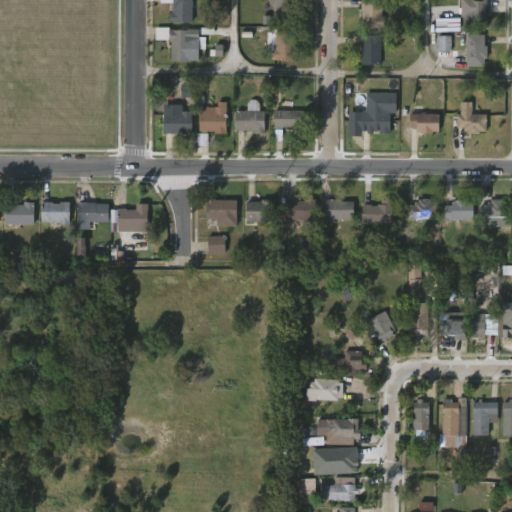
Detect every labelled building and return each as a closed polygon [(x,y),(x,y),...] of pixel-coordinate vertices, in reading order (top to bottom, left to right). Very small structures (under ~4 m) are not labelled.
[(190,0),(190,22),(167,21),(167,12),(170,12),(170,2),(158,2),(158,0),(190,0)] [(294,8),(294,19),(271,19),(271,0),(292,0),(292,8),(294,8)] [(381,0),(381,16),(383,16),(383,28),(360,27),(360,0),(381,0)] [(485,0),(485,28),(460,27),(460,0),(485,0)] [(281,6),(263,5),(263,16),(268,16),(267,28),(280,29),(281,6)] [(168,27),(168,29),(173,30),(189,30),(189,37),(194,37),(194,39),(197,40),(197,46),(194,46),(194,48),(188,48),(188,61),(170,60),(170,41),(168,39),(153,39),(154,27),(168,27)] [(294,38),(295,59),(272,59),(272,48),(267,48),(267,38),(270,38),(270,31),(294,31),(294,38)] [(380,64),(359,64),(360,34),(380,34),(380,64)] [(486,42),(486,47),(490,47),(489,59),(487,59),(487,67),(469,66),(469,35),(487,35),(486,42)] [(192,72),(193,48),(183,48),(184,41),(165,41),(164,71),(192,72)] [(266,70),(286,71),(287,43),(263,42),(263,60),(267,60),(266,70)] [(431,62),(445,62),(445,47),(432,46),(431,62)] [(479,77),(480,49),(461,48),(460,77),(479,77)] [(374,49),(355,49),(355,76),(374,76),(374,49)] [(258,104),(258,111),(264,111),(264,133),(253,133),(253,131),(234,131),(234,110),(246,110),(246,103),(251,99),(254,99),(258,104)] [(226,102),(225,134),(214,134),(214,131),(197,131),(198,106),(215,106),(215,102),(226,102)] [(470,102),(470,114),(485,114),(485,131),(478,131),(478,134),(465,134),(465,131),(462,131),(462,127),(454,127),(455,114),(459,114),(459,102),(470,102)] [(302,111),(302,133),(289,132),(289,128),(270,128),(271,110),(302,111)] [(165,133),(162,133),(163,113),(179,113),(179,111),(190,111),(190,133),(165,133)] [(378,131),(360,131),(360,111),(390,111),(390,132),(378,131)] [(193,118),(193,144),(220,143),(220,112),(211,112),(211,118),(193,118)] [(424,113),(424,115),(438,115),(438,132),(416,132),(416,129),(409,129),(409,115),(419,115),(419,113),(424,113)] [(450,139),(459,139),(459,144),(480,144),(480,125),(466,125),(466,113),(454,113),(454,124),(450,124),(450,139)] [(258,122),(229,121),(229,142),(258,143),(258,122)] [(268,121),(268,139),(293,139),(294,121),(268,121)] [(157,143),(185,144),(186,124),(158,123),(157,143)] [(432,142),(432,125),(403,125),(404,143),(432,142)] [(314,199),(314,220),(285,219),(285,198),(303,200),(303,198),(314,199)] [(431,198),(431,200),(438,201),(437,217),(426,217),(426,218),(407,218),(407,204),(415,204),(415,200),(418,200),(418,198),(431,198)] [(235,199),(235,225),(215,225),(215,218),(205,218),(205,199),(235,199)] [(245,220),(244,201),(260,201),(260,199),(270,199),(270,221),(245,220)] [(338,199),(338,201),(351,201),(351,219),(320,219),(320,199),(338,199)] [(391,199),(391,223),(361,222),(362,204),(376,205),(376,204),(380,204),(380,199),(391,199)] [(467,199),(467,201),(473,201),(473,219),(444,218),(444,205),(451,205),(451,201),(455,201),(455,199),(467,199)] [(503,199),(503,202),(511,202),(511,220),(479,219),(479,204),(486,205),(486,201),(489,201),(489,199),(503,199)] [(34,200),(33,223),(4,222),(4,203),(23,203),(23,200),(34,200)] [(66,200),(66,223),(55,223),(55,221),(38,221),(38,200),(57,202),(57,200),(66,200)] [(94,202),(94,204),(108,204),(107,222),(88,221),(88,230),(76,230),(76,217),(74,217),(74,202),(94,202)] [(146,203),(146,231),(116,230),(116,207),(134,209),(134,203),(146,203)] [(307,210),(280,209),(280,230),(307,231),(307,210)] [(474,232),(499,230),(498,209),(473,211),(474,232)] [(200,230),(211,230),(211,237),(231,236),(230,210),(200,211),(200,230)] [(429,230),(428,210),(409,211),(410,215),(401,216),(401,230),(429,230)] [(347,230),(347,211),(316,211),(316,230),(347,230)] [(239,212),(240,232),(263,232),(263,212),(239,212)] [(0,235),(28,236),(28,214),(0,213),(0,235)] [(35,213),(35,233),(62,233),(62,213),(35,213)] [(103,214),(72,213),(71,240),(84,240),(84,233),(102,233),(103,214)] [(438,214),(438,230),(467,230),(467,213),(438,214)] [(111,242),(141,242),(142,215),(130,214),(130,220),(111,219),(111,242)] [(386,234),(386,216),(356,215),(356,233),(386,234)] [(202,265),(219,264),(219,247),(201,247),(202,265)] [(78,249),(71,248),(70,260),(77,260),(78,249)] [(414,302),(415,280),(403,279),(402,301),(414,302)] [(511,301),(511,337),(502,337),(502,301),(511,301)] [(428,315),(427,335),(421,335),(420,341),(409,341),(409,334),(407,334),(410,303),(425,303),(425,310),(428,310),(428,315)] [(384,312),(396,330),(392,333),(394,336),(384,345),(382,342),(381,343),(374,333),(368,337),(357,319),(364,315),(369,322),(384,312)] [(478,335),(478,338),(465,338),(465,339),(454,339),(454,335),(445,335),(446,313),(484,314),(484,335),(478,335)] [(356,331),(363,345),(369,343),(374,353),(390,345),(379,320),(356,331)] [(459,349),(458,323),(440,324),(441,349),(459,349)] [(361,352),(361,361),(364,361),(364,369),(356,369),(356,375),(343,375),(343,369),(334,369),(334,358),(344,358),(343,351),(361,351),(361,352)] [(331,369),(330,386),(356,386),(356,362),(338,362),(338,369),(331,369)] [(338,380),(337,382),(343,383),(342,399),(337,398),(337,401),(315,400),(315,402),(305,401),(306,388),(308,388),(308,381),(313,382),(313,378),(338,380)] [(336,411),(337,391),(301,390),(300,410),(336,411)] [(466,398),(466,436),(441,435),(442,402),(447,402),(447,399),(449,399),(450,399),(450,402),(457,403),(457,398),(466,398)] [(422,399),(421,402),(428,402),(428,430),(412,430),(412,402),(415,402),(415,399),(422,399)] [(480,399),(480,402),(488,402),(488,414),(496,414),(496,418),(488,418),(487,435),(471,435),(472,402),(477,402),(477,399),(480,399)] [(511,399),(511,402),(511,435),(503,435),(503,402),(508,402),(508,399),(511,399)] [(407,411),(407,446),(421,447),(422,412),(407,411)] [(436,459),(459,459),(459,444),(452,444),(452,411),(436,411),(436,459)] [(466,446),(482,446),(482,413),(466,413),(466,446)] [(357,417),(359,438),(352,438),(353,443),(326,444),(326,437),(316,437),(316,417),(357,417)] [(354,471),(341,472),(341,464),(329,463),(329,450),(354,450),(354,457),(358,457),(357,467),(354,467),(354,471)] [(323,474),(337,474),(337,482),(351,482),(351,461),(324,461),(323,474)] [(353,483),(354,488),(357,488),(357,494),(353,494),(353,501),(320,500),(320,485),(332,486),(332,484),(333,484),(334,477),(353,477),(353,483)] [(315,495),(315,511),(351,511),(351,488),(329,487),(329,495),(315,495)]
